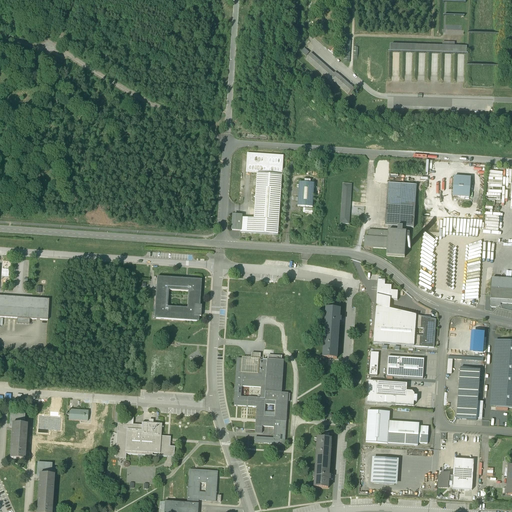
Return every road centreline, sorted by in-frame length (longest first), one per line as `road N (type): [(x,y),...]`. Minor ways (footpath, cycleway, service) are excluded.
road 1 (residential): [(511,161),(233,145),(221,245)]
road 2 (residential): [(221,245),(362,254),(446,308)]
road 3 (residential): [(0,229),(221,245)]
road 4 (residential): [(446,308),(439,420),(511,433)]
